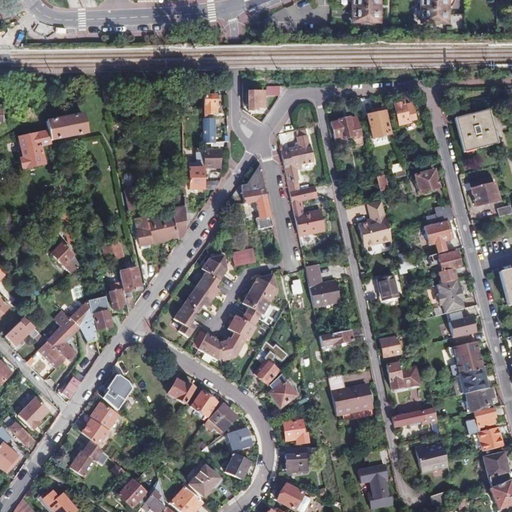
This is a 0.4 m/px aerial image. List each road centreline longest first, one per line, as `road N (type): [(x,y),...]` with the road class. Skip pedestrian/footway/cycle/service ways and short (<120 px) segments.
road 1 (residential): [(316,94),(406,496)]
road 2 (residential): [(428,100),(511,419)]
road 3 (residential): [(70,414),(239,171)]
road 4 (residential): [(230,511),(264,469),(263,427),(236,393),(144,335)]
road 5 (residential): [(257,144),(291,258),(244,276),(212,327)]
road 6 (motorway): [(53,511),(0,333)]
road 7 (residential): [(167,14),(54,16),(34,0)]
